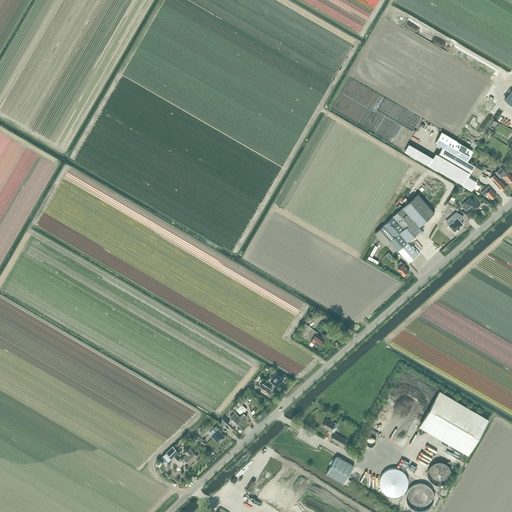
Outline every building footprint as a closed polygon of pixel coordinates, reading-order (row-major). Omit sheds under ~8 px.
[(467,161),(473,150),(457,141),(442,131),(435,142),(443,147),(438,155),(470,173),(478,178),(483,170),(467,161)] [(405,151),(404,151),(437,170),(437,169),(455,179),(463,184),(462,185),(471,190),(477,181),(468,176),(434,156),(432,158),(408,145),(405,151)] [(511,175),(503,165),(494,172),(500,178),(505,174),(506,175),(504,177),(510,183),(511,182),(511,181),(511,175)] [(506,186),(501,180),(500,180),(498,179),(498,178),(494,174),(490,178),(494,182),(496,184),(501,190),(502,190),(504,188),(506,186)] [(496,195),(491,188),(488,186),(481,192),(484,195),(486,193),(491,199),(492,198),(493,198),(494,197),(496,195)] [(422,229),(419,226),(434,212),(418,194),(402,207),(393,216),(375,233),(385,245),(390,241),(409,263),(418,254),(420,253),(416,248),(415,248),(413,245),(411,246),(408,242),(422,229)] [(464,203),(461,205),(466,210),(468,208),(470,210),(475,206),(477,207),(480,204),(474,197),(472,199),(470,197),(464,203)] [(454,220),(448,225),(454,231),(457,228),(459,227),(463,224),(460,220),(462,219),(463,216),(456,212),(451,216),(454,220)] [(378,256),(383,246),(380,244),(375,255),(378,256)] [(374,255),(373,258),(383,264),(384,261),(374,255)] [(425,257),(417,263),(420,269),(429,263),(425,257)] [(403,263),(401,261),(397,264),(399,266),(397,268),(403,275),(404,275),(405,275),(406,274),(407,272),(409,270),(405,266),(406,266),(403,263)] [(317,347),(323,338),(316,334),(317,332),(304,322),(299,329),(303,332),(306,335),(305,337),(310,341),(310,342),(317,347)] [(281,381),(281,382),(284,378),(275,372),(273,376),(274,377),(272,380),(271,379),(269,382),(264,379),(260,385),(268,390),(272,384),(273,382),(278,386),(281,381)] [(419,426),(468,454),(489,419),(440,390),(419,426)] [(236,413),(238,412),(240,415),(239,416),(243,420),(247,415),(244,412),(247,409),(242,404),(245,401),(244,400),(246,398),(245,397),(247,395),(245,393),(242,397),(241,396),(239,400),(238,401),(239,401),(232,409),(236,413)] [(239,416),(236,413),(232,409),(230,411),(232,414),(230,416),(238,424),(243,420),(239,416)] [(335,422),(334,423),(327,419),(323,426),(331,431),(333,427),(336,429),(338,424),(335,422)] [(213,429),(210,432),(212,435),(211,435),(218,443),(225,437),(219,430),(220,429),(216,425),(216,426),(213,429)] [(346,439),(335,433),(331,439),(342,446),(346,439)] [(204,439),(195,434),(192,439),(201,444),(204,439)] [(233,438),(223,442),(226,449),(236,444),(233,438)] [(184,458),(181,461),(185,464),(187,462),(189,464),(194,459),(198,456),(189,447),(188,448),(186,445),(183,448),(185,451),(183,452),(185,454),(183,457),(184,458)] [(170,457),(171,459),(178,452),(173,446),(165,453),(166,453),(170,457)] [(166,453),(163,456),(168,461),(171,459),(170,457),(166,453)] [(347,478),(354,466),(336,455),(326,473),(343,483),(344,483),(347,485),(350,479),(347,478)] [(440,461),(439,461),(438,461),(437,461),(436,461),(435,461),(434,462),(433,463),(432,463),(431,464),(431,465),(430,465),(429,466),(429,467),(429,468),(428,469),(428,470),(428,471),(428,472),(428,473),(428,474),(428,475),(429,476),(429,477),(429,478),(430,479),(431,479),(431,480),(432,481),(433,481),(434,482),(435,483),(436,483),(437,483),(438,484),(439,484),(440,484),(441,483),(442,483),(443,483),(444,482),(445,482),(446,481),(447,481),(447,480),(448,479),(449,479),(449,478),(450,477),(450,476),(450,475),(451,474),(451,473),(451,472),(451,471),(451,470),(450,469),(450,468),(450,467),(449,466),(449,465),(448,465),(447,464),(447,463),(446,463),(445,462),(444,462),(443,461),(442,461),(441,461),(440,461)] [(392,493),(393,493),(394,493),(395,493),(396,492),(397,492),(398,492),(399,491),(400,490),(401,489),(402,489),(402,488),(403,487),(403,486),(404,485),(404,484),(404,483),(405,482),(405,481),(405,480),(404,479),(404,478),(404,477),(403,476),(403,475),(402,474),(402,473),(401,472),(400,472),(399,471),(399,470),(398,470),(397,470),(396,469),(395,469),(394,469),(393,469),(392,469),(391,469),(389,469),(388,470),(387,470),(386,471),(385,472),(384,472),(383,473),(383,474),(382,475),(382,476),(381,477),(381,478),(381,479),(381,480),(381,481),(381,482),(381,483),(381,484),(381,485),(382,486),(382,487),(383,488),(383,489),(384,489),(385,490),(386,491),(387,491),(388,492),(389,492),(391,493),(392,493)] [(419,484),(418,484),(417,484),(416,484),(415,484),(414,484),(414,485),(413,485),(412,486),(411,486),(411,487),(410,487),(410,488),(409,489),(409,490),(408,490),(408,491),(408,492),(408,493),(408,494),(408,495),(408,496),(408,497),(409,498),(409,499),(410,500),(411,501),(412,502),(413,502),(414,503),(415,503),(416,504),(417,504),(418,504),(419,504),(420,504),(420,503),(421,503),(422,503),(423,502),(424,502),(424,501),(425,501),(426,500),(427,499),(427,498),(427,497),(428,496),(428,495),(428,494),(428,493),(428,492),(428,491),(427,490),(427,489),(426,488),(426,487),(425,487),(424,486),(423,485),(422,485),(421,484),(420,484),(419,484)]
